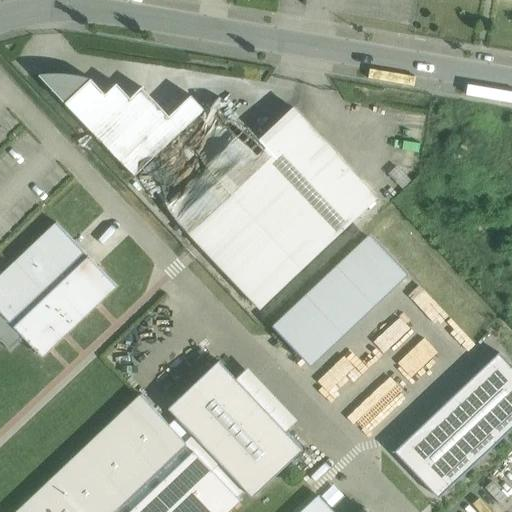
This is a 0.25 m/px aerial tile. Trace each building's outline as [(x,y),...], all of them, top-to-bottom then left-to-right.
[(26,61),(135,177),(219,97),(195,74),(165,102),(136,72),(120,84),(106,66),(92,78),(74,62),(26,61)] [(260,140),(219,97),(135,177),(201,246),(260,309),(329,245),(328,245),(378,198),(336,153),(302,185),(260,140)] [(336,153),(293,108),(260,140),(302,185),(336,153)] [(117,288),(55,224),(1,277),(0,276),(0,340),(1,340),(15,353),(25,342),(42,360),(117,288)] [(301,364),(398,271),(360,231),(262,323),(301,364)] [(437,325),(462,352),(472,342),(447,315),(437,325)] [(511,428),(511,366),(499,353),(395,452),(439,498),(511,428)] [(219,361),(169,408),(245,489),(253,497),(303,450),(219,361)] [(141,394),(15,511),(227,511),(240,500),(237,496),(245,489),(177,418),(169,425),(143,398),(144,397),(141,394)] [(329,504),(340,496),(333,485),(322,493),(329,504)] [(333,511),(318,495),(300,511),(333,511)]
